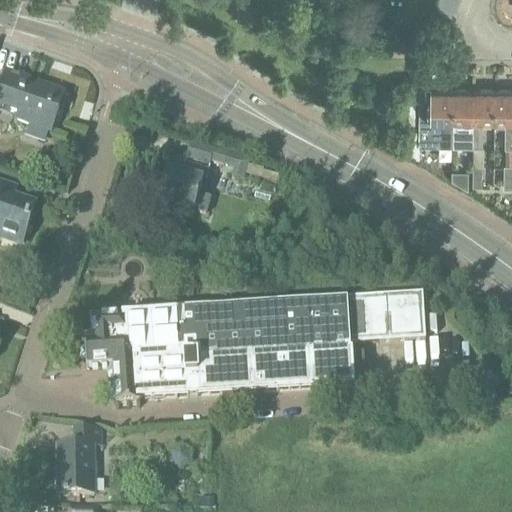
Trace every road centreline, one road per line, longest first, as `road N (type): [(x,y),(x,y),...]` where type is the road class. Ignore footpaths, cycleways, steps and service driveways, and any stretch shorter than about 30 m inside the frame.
road 1 (tertiary): [(511,271),(353,167),(125,46)]
road 2 (residential): [(8,429),(104,132)]
road 3 (tertiary): [(125,46),(0,11)]
